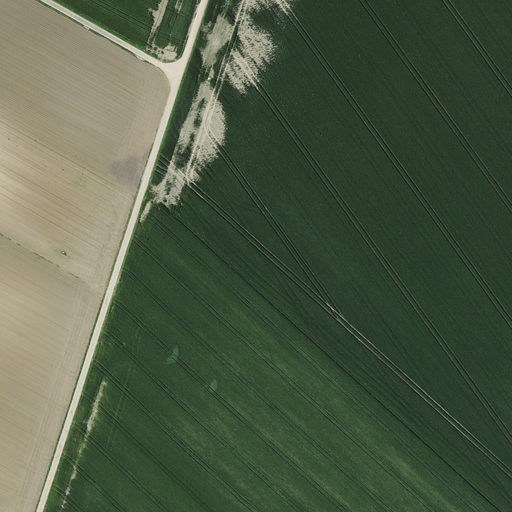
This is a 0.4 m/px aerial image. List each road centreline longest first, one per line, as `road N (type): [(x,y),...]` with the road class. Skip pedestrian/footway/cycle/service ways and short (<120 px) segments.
road 1 (track): [(204,0),(37,511)]
road 2 (track): [(180,75),(45,0)]
